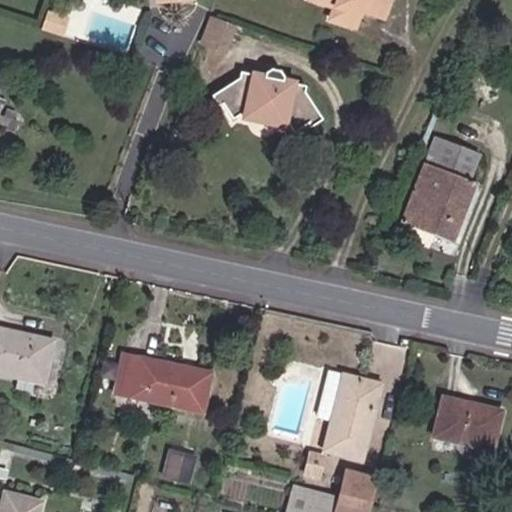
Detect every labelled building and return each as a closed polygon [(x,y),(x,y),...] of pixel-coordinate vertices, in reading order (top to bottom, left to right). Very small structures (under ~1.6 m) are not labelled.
[(371,9),(386,14),(390,0),(312,0),(312,3),(339,12),(335,23),(357,31),(365,7),(371,9)] [(383,22),(386,14),(371,9),(369,17),(383,22)] [(208,54),(222,59),(230,36),(216,31),(208,54)] [(297,144),(323,126),(305,99),(308,90),(286,84),(287,81),(282,72),(277,70),(267,79),(246,72),(242,85),(214,104),(229,127),(247,115),(285,126),(297,144)] [(8,117),(3,115),(8,101),(0,98),(0,122),(6,125),(8,117)] [(20,130),(24,119),(19,118),(22,109),(13,106),(8,117),(6,125),(20,130)] [(282,134),(285,126),(247,115),(245,123),(282,134)] [(406,225),(454,244),(479,185),(473,183),(485,155),(442,137),(406,225)] [(0,364),(51,377),(61,337),(0,321),(0,364)] [(122,392),(207,414),(218,375),(134,353),(122,392)] [(367,458),(387,380),(334,367),(328,391),(343,395),(329,446),(367,458)] [(435,436),(493,451),(504,410),(445,395),(435,436)] [(172,447),(164,476),(191,483),(199,454),(172,447)] [(306,470),(322,473),(325,451),(310,448),(306,470)] [(47,511),(52,494),(14,484),(6,511),(47,511)] [(375,504),(377,496),(344,487),(342,495),(375,504)] [(337,511),(372,511),(375,504),(342,495),(337,511)]
